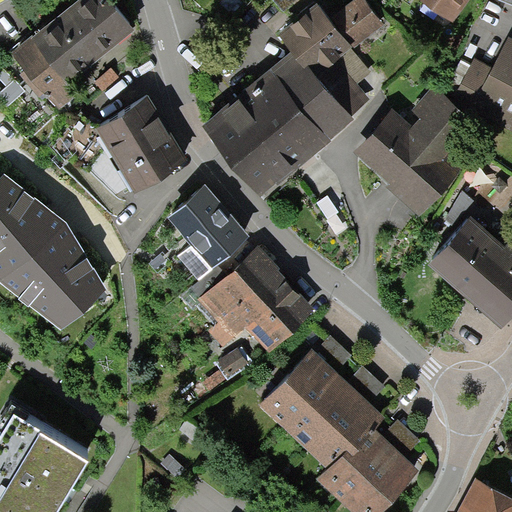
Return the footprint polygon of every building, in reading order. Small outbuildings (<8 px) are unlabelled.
[(49,91),(134,23),(114,0),(79,0),(16,50),(49,91)] [(346,44),(349,41),(316,0),(309,0),(278,27),(292,43),(349,108),(364,96),(353,83),(368,70),(346,44)] [(356,40),(385,19),(371,0),(347,0),(334,10),(356,40)] [(440,0),(453,9),(460,0),(440,0)] [(511,36),(508,34),(492,64),(474,55),(462,78),(481,89),(472,105),(511,126),(511,36)] [(327,134),(352,113),(349,108),(292,43),(201,117),(262,198),(278,185),(275,180),(329,136),(327,134)] [(112,64),(96,77),(103,86),(119,74),(112,64)] [(436,148),(468,112),(433,80),(408,107),(398,98),(354,146),(421,207),(457,167),(436,148)] [(136,183),(186,153),(150,93),(100,123),(136,183)] [(86,296),(108,280),(66,210),(6,163),(0,167),(0,277),(63,322),(86,296)] [(175,295),(246,235),(206,187),(161,225),(188,257),(161,279),(175,295)] [(505,315),(511,306),(511,241),(474,209),(434,255),(505,315)] [(261,342),(308,300),(256,243),(199,294),(234,332),(244,323),(261,342)] [(377,391),(388,379),(328,324),(317,336),(377,391)] [(362,511),(370,511),(415,465),(371,423),(382,412),(312,346),(261,400),(329,464),(320,472),(362,511)] [(0,506),(11,511),(41,511),(77,447),(8,410),(0,424),(0,506)] [(511,511),(511,496),(478,478),(460,511),(511,511)]
